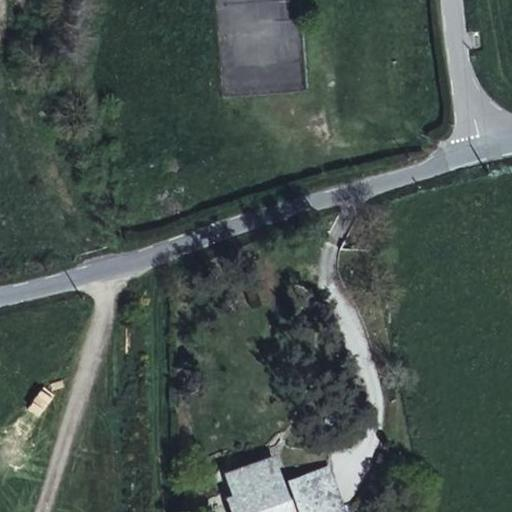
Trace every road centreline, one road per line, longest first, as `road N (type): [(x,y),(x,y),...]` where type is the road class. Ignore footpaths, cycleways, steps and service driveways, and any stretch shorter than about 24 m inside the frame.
road 1 (unclassified): [(472,159),(143,246),(0,272)]
road 2 (unclassified): [(472,159),(456,0)]
